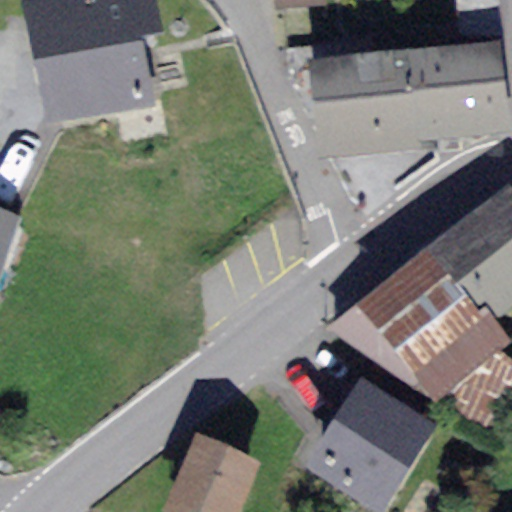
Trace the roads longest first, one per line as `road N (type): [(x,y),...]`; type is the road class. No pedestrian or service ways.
road 1 (tertiary): [(38,511),(351,272)]
road 2 (residential): [(219,0),(251,46),(351,272)]
road 3 (tertiary): [(351,272),(511,153)]
